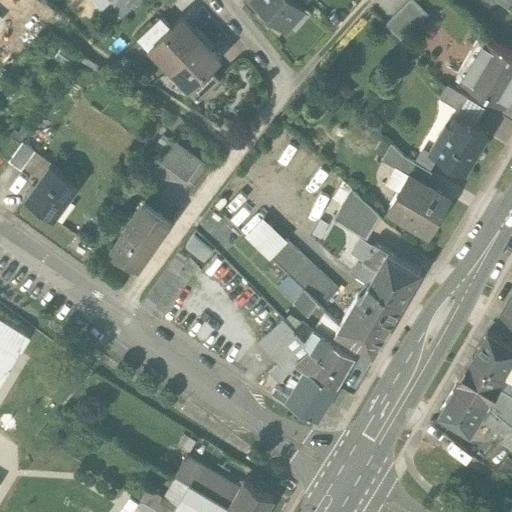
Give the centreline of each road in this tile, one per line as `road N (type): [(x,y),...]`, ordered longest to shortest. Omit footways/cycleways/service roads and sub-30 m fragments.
road 1 (residential): [(116,330),(293,87),(222,2)]
road 2 (secondary): [(511,205),(349,480)]
road 3 (residential): [(116,330),(349,480)]
road 4 (residential): [(0,244),(116,330)]
